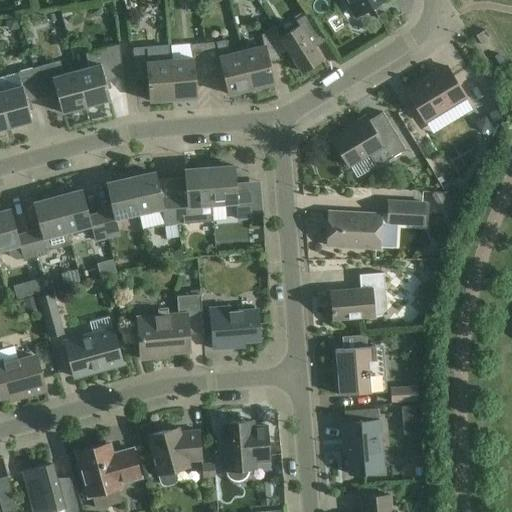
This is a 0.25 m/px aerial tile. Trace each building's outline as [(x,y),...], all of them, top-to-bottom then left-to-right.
[(344,0),(355,18),(384,0),(344,0)] [(299,27),(280,38),(279,39),(287,51),(301,73),(321,60),(312,45),(323,38),(307,14),(295,21),(299,27)] [(263,46),(242,51),(251,90),(274,85),(268,59),(279,56),(287,51),(279,39),(280,38),(274,27),(261,36),(263,46)] [(476,36),(481,46),(491,40),(485,31),(476,36)] [(216,43),(204,44),(207,71),(222,70),(228,96),(251,90),(242,51),(229,54),(226,40),(216,43)] [(192,59),(170,61),(173,100),(196,98),(194,72),(207,71),(204,44),(190,45),(192,59)] [(89,68),(76,72),(86,107),(110,101),(107,89),(110,85),(108,80),(123,76),(119,46),(85,55),(89,68)] [(173,100),(170,61),(148,63),(146,49),(133,50),(135,77),(147,76),(150,102),(173,100)] [(55,63),(33,69),(42,99),(53,96),(54,100),(58,102),(62,114),(86,107),(76,72),(63,75),(61,66),(55,63)] [(406,91),(425,122),(464,98),(446,67),(433,75),(434,76),(424,82),(423,81),(406,91)] [(0,77),(0,101),(7,129),(32,122),(28,110),(31,106),(30,102),(42,99),(33,69),(0,77)] [(331,139),(349,168),(369,156),(376,168),(405,150),(382,113),(368,122),(364,117),(350,125),(351,127),(331,139)] [(43,162),(46,171),(64,166),(62,157),(43,162)] [(224,162),(209,163),(212,206),(236,204),(237,220),(251,219),(249,193),(236,194),(234,166),(224,167),(224,162)] [(213,221),(212,206),(209,163),(194,164),(194,169),(184,170),(186,198),(174,199),(176,224),(213,221)] [(129,173),(139,214),(142,229),(163,225),(176,224),(174,199),(161,200),(155,173),(145,175),(144,170),(129,173)] [(112,211),(101,214),(107,238),(119,235),(115,220),(139,214),(129,173),(115,176),(116,181),(106,184),(112,211)] [(70,188),(56,192),(67,233),(91,226),(95,242),(107,238),(101,214),(88,217),(81,190),(72,193),(70,188)] [(41,230),(29,233),(36,258),(48,254),(47,251),(70,244),(67,233),(56,192),(41,196),(43,201),(33,203),(41,230)] [(327,246),(379,249),(380,223),(423,226),(424,204),(408,203),(388,202),(387,215),(328,213),(327,246)] [(0,210),(0,251),(8,249),(10,256),(16,260),(22,258),(23,261),(36,258),(29,233),(17,236),(10,210),(0,212),(0,210)] [(58,269),(43,271),(45,286),(60,284),(58,269)] [(330,292),(332,320),(374,317),(372,290),(385,289),(383,273),(359,275),(360,290),(330,292)] [(52,288),(62,326),(78,322),(68,284),(52,288)] [(38,299),(48,338),(64,333),(53,295),(38,299)] [(138,318),(141,360),(160,358),(159,354),(189,352),(187,334),(203,333),(200,295),(176,297),(178,314),(138,318)] [(209,309),(213,350),(232,349),(232,344),(260,341),(257,310),(229,312),(229,307),(209,309)] [(64,342),(74,378),(92,373),(91,371),(99,369),(100,371),(122,365),(112,329),(64,342)] [(335,350),(339,396),(378,392),(374,347),(335,350)] [(0,396),(0,398),(25,391),(26,395),(44,390),(35,357),(18,362),(17,358),(0,362),(0,396)] [(390,388),(391,402),(417,401),(417,387),(390,388)] [(226,471),(227,471),(227,472),(227,474),(228,476),(229,477),(230,479),(231,479),(233,481),(235,481),(238,482),(239,481),(241,481),(243,480),(244,479),(246,478),(247,476),(247,474),(248,472),(248,471),(248,470),(256,469),(255,463),(269,462),(267,426),(253,427),(252,421),(222,424),(226,471)] [(346,445),(349,475),(383,472),(379,421),(341,424),(342,445),(346,445)] [(147,437),(152,456),(158,476),(160,483),(163,486),(166,486),(173,485),(176,482),(177,478),(175,471),(189,468),(188,462),(201,461),(199,431),(180,433),(179,428),(147,437)] [(77,454),(89,496),(120,488),(119,484),(140,478),(132,449),(117,453),(118,457),(112,459),(108,445),(77,454)] [(5,455),(10,471),(20,468),(15,452),(5,455)] [(201,465),(202,478),(215,477),(214,464),(201,465)] [(23,473),(33,511),(50,511),(64,508),(64,511),(78,511),(71,482),(58,486),(52,465),(23,473)] [(0,478),(0,505),(14,502),(12,496),(7,477),(0,478)] [(390,511),(389,496),(360,498),(361,511),(390,511)] [(13,511),(16,511),(14,502),(0,505),(1,511),(13,511)]
